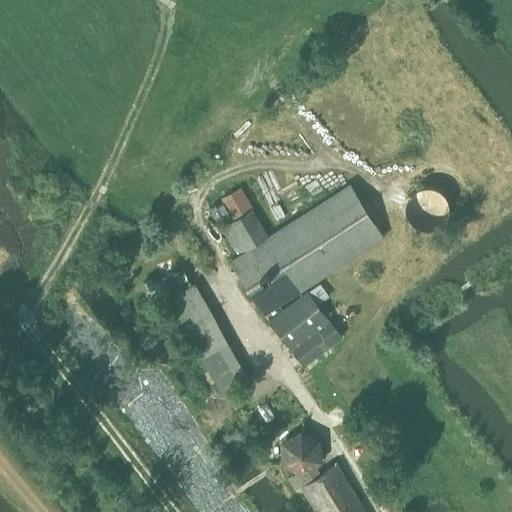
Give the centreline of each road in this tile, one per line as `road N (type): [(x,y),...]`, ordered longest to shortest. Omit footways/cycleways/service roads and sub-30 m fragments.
road 1 (track): [(173,511),(24,321),(103,185),(156,63),(171,2)]
road 2 (track): [(268,343),(212,283),(173,212),(175,201),(239,169),(345,166),(372,174)]
road 3 (track): [(345,166),(290,109),(270,69),(167,0)]
